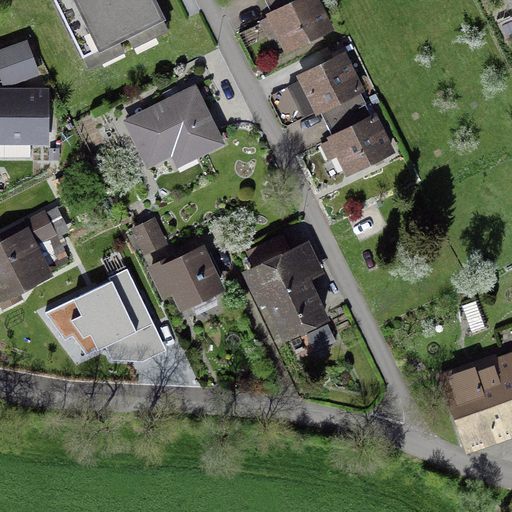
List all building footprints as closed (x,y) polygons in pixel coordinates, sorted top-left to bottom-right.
[(153,0),(53,0),(82,58),(162,19),(153,0)] [(326,30),(311,0),(300,0),(269,15),(286,50),(326,30)] [(0,71),(4,83),(38,71),(27,38),(0,46),(0,71)] [(357,91),(340,57),(300,77),(317,111),(357,91)] [(218,144),(215,137),(192,90),(125,123),(146,165),(188,145),(194,156),(218,144)] [(0,139),(47,140),(47,98),(0,97),(0,139)] [(387,153),(370,119),(330,138),(347,173),(387,153)] [(58,248),(42,215),(11,231),(14,238),(0,245),(0,286),(9,282),(13,290),(45,274),(37,259),(58,248)] [(143,251),(160,243),(151,223),(133,231),(143,251)] [(280,238),(246,254),(254,271),(247,275),(260,303),(267,300),(284,334),(320,317),(314,304),(319,302),(314,292),(309,294),(303,281),(317,275),(304,247),(288,255),(280,238)] [(180,306),(217,288),(199,251),(170,265),(168,259),(149,268),(162,296),(173,291),(180,306)] [(476,299),(461,306),(469,322),(483,315),(476,299)] [(320,347),(333,341),(325,326),(313,332),(320,347)] [(511,355),(494,362),(493,358),(439,377),(461,440),(511,422),(511,355)]
